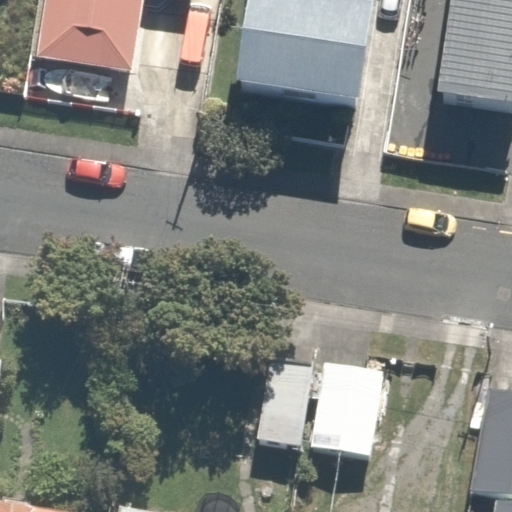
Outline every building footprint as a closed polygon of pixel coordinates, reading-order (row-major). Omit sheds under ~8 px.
[(56,0),(47,72),(147,85),(158,0),(56,0)] [(402,0),(262,0),(246,126),(396,145),(410,37),(398,36),(402,0)] [(511,0),(458,0),(440,118),(511,129),(511,0)] [(324,374),(283,368),(270,456),(310,462),(324,374)] [(11,373),(0,371),(0,454),(1,455),(11,373)] [(398,381),(333,375),(324,468),(389,474),(398,381)] [(511,511),(511,409),(482,405),(465,507),(495,511),(511,511)]
